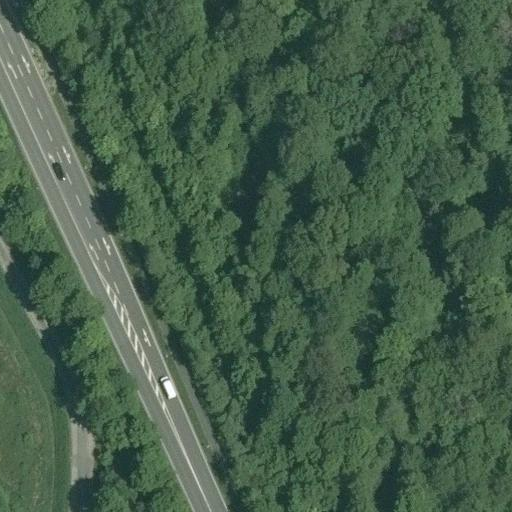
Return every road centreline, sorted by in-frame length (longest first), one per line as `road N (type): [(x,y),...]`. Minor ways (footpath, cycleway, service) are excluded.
road 1 (primary): [(212,511),(0,35)]
road 2 (residential): [(0,245),(65,362),(82,411),(85,511)]
